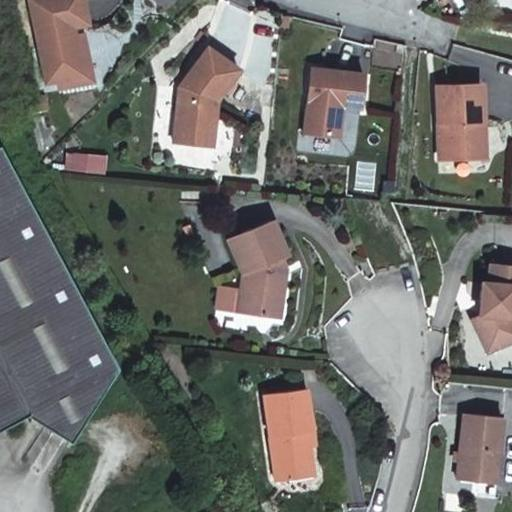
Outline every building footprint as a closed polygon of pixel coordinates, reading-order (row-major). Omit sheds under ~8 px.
[(29,0),(47,84),(59,82),(84,77),(76,36),(71,37),(69,29),(89,25),(83,0),(29,0)] [(84,35),(76,36),(84,77),(59,82),(60,90),(94,83),(84,35)] [(180,87),(175,143),(202,146),(204,124),(215,125),(218,101),(240,70),(208,48),(180,87)] [(312,69),(305,133),(339,137),(342,106),(361,108),(364,74),(312,69)] [(437,86),(440,160),(479,158),(477,122),(484,121),(482,85),(437,86)] [(204,124),(202,146),(213,147),(215,125),(204,124)] [(0,430),(25,417),(69,442),(116,368),(0,148),(0,430)] [(281,257),(287,255),(273,220),(228,238),(243,274),(238,312),(279,317),(283,286),(279,281),(277,279),(278,270),(285,267),(281,257)] [(472,319),(488,352),(511,340),(511,265),(490,263),(488,283),(482,282),(479,315),(472,319)] [(283,286),(285,267),(278,270),(277,279),(279,281),(283,286)] [(307,389),(264,395),(272,457),(284,456),(287,480),(314,476),(310,447),(308,432),(313,431),(307,389)] [(464,413),(457,479),(496,483),(503,417),(464,413)] [(284,456),(272,457),(276,481),(287,480),(284,456)]
